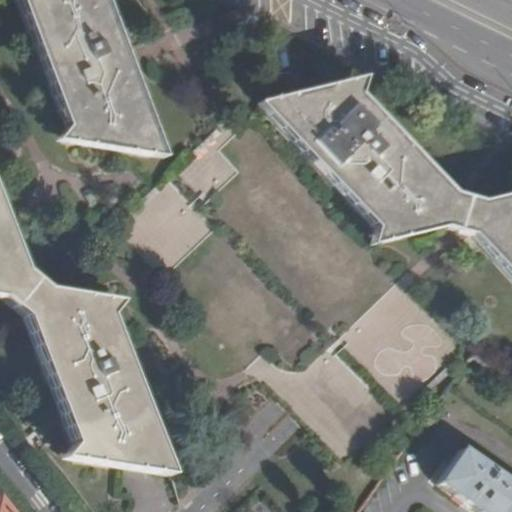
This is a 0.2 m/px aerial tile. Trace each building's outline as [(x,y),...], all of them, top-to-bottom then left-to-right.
[(69,136),(68,143),(146,156),(148,150),(157,143),(104,0),(15,0),(65,130),(69,136)] [(448,192),(346,83),(270,101),(268,110),(266,116),(384,242),(441,228),(471,237),(511,281),(511,192),(484,198),(448,192)] [(0,215),(0,299),(0,300),(22,319),(71,449),(75,454),(76,462),(153,474),(154,468),(162,461),(104,307),(106,300),(41,290),(21,272),(0,215)] [(511,511),(511,488),(460,451),(435,486),(471,511),(511,511)] [(8,511),(0,501),(0,511),(8,511)]
